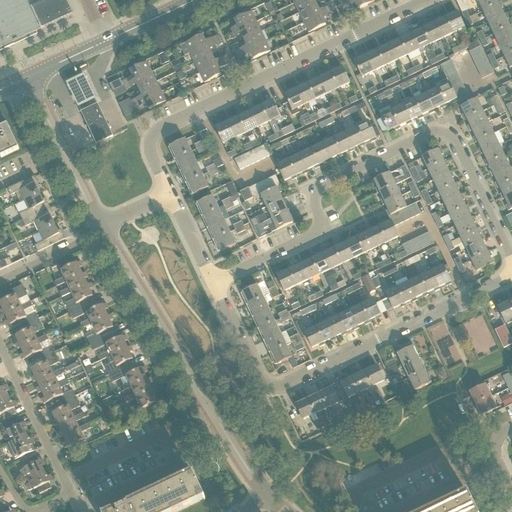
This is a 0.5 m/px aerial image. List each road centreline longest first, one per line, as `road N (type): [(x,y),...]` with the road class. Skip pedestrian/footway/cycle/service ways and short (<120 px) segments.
road 1 (unclassified): [(214,281),(315,233),(316,196),(327,183),(435,133),(456,148),(511,263)]
road 2 (unclassified): [(511,275),(280,388),(263,387),(214,281)]
road 3 (unclassified): [(168,194),(152,152),(165,126),(428,0)]
road 4 (unclassified): [(208,412),(102,230)]
road 5 (residential): [(488,473),(470,439),(356,490),(365,511)]
road 6 (unclassified): [(102,230),(27,77)]
road 7 (residential): [(64,479),(208,412)]
road 8 (residential): [(64,479),(0,343)]
